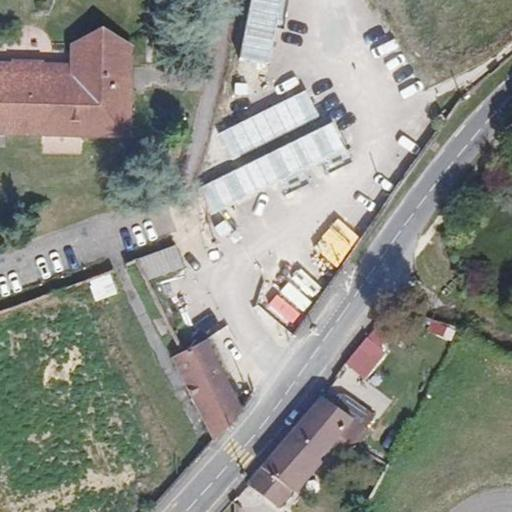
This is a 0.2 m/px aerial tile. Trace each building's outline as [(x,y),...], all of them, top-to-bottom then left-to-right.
[(64,47),(63,67),(0,64),(0,81),(124,84),(125,47),(64,47)] [(87,142),(123,143),(124,84),(0,81),(0,140),(52,141),(51,162),(88,162),(87,142)] [(140,253),(146,276),(184,265),(177,242),(140,253)] [(200,332),(170,348),(207,433),(231,402),(200,332)] [(363,376),(388,350),(371,334),(346,359),(363,376)] [(247,486),(278,508),(322,456),(353,420),(322,398),(247,486)]
